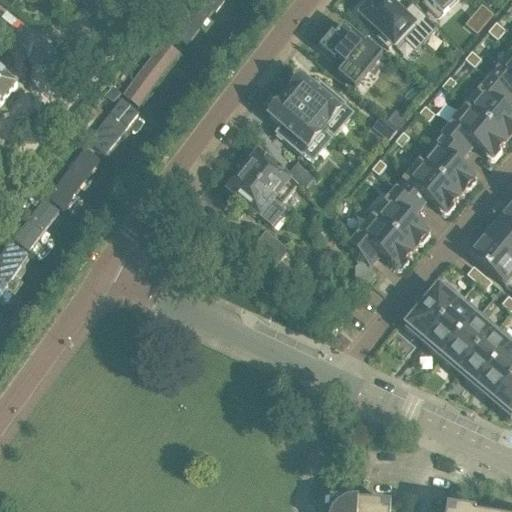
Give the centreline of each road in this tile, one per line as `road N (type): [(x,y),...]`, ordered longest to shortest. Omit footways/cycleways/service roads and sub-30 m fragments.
road 1 (residential): [(308,0),(100,273)]
road 2 (residential): [(511,168),(354,357),(341,384)]
road 3 (residential): [(341,384),(100,273)]
road 4 (residential): [(511,463),(341,384)]
road 5 (residential): [(0,416),(100,273)]
